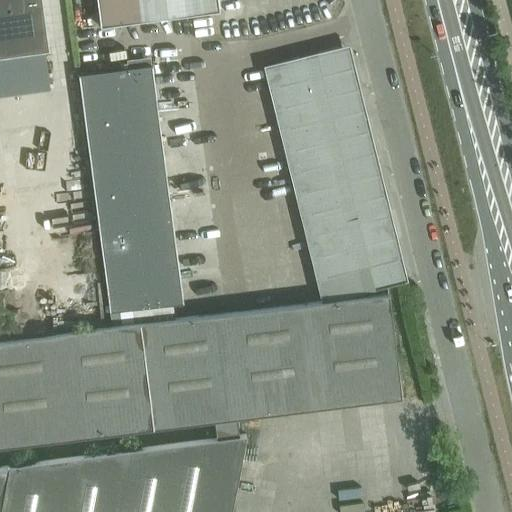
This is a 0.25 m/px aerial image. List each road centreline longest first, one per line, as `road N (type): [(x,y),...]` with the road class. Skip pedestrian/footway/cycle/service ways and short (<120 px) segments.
road 1 (residential): [(491,511),(361,0)]
road 2 (primary): [(452,0),(511,231)]
